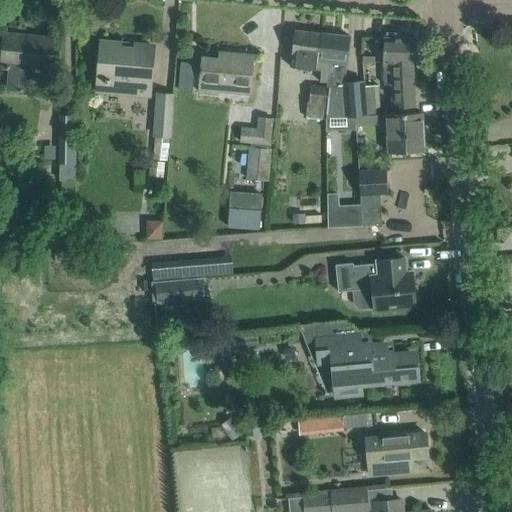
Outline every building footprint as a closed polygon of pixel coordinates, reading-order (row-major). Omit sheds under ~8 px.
[(317,69),(322,33),(294,30),(290,66),(317,69)] [(3,44),(1,64),(1,68),(9,69),(7,89),(28,91),(31,64),(51,66),(54,36),(8,32),(7,44),(3,44)] [(350,36),(322,33),(317,69),(321,70),(320,81),(327,82),(327,86),(344,89),(345,82),(350,36)] [(102,41),(100,61),(97,93),(148,98),(151,66),(153,46),(133,44),(133,47),(122,46),(123,37),(122,37),(121,43),(102,41)] [(384,57),(384,63),(384,84),(392,84),(393,114),(416,112),(414,64),(415,38),(384,37),(384,57)] [(200,67),(199,71),(198,86),(214,87),(214,88),(250,92),(253,56),(219,53),(219,59),(202,58),(202,67),(200,67)] [(361,81),(345,82),(344,117),(363,115),(361,81)] [(311,85),(308,118),(325,118),(327,87),(311,85)] [(156,92),(155,159),(167,160),(168,92),(156,92)] [(379,101),(366,102),(367,115),(380,114),(379,101)] [(387,124),(388,153),(424,151),(422,115),(422,112),(416,112),(393,114),(380,114),(367,116),(356,116),(357,126),(387,124)] [(62,115),(61,146),(44,145),(44,159),(58,159),(58,164),(60,164),(59,181),(74,181),(75,115),(62,115)] [(242,128),(240,143),(270,146),(273,119),(259,118),(258,130),(242,128)] [(246,179),(268,181),(271,149),(249,147),(246,179)] [(165,162),(149,161),(148,177),(164,178),(165,162)] [(324,162),(323,184),(334,185),(335,162),(324,162)] [(387,170),(359,171),(361,205),(361,209),(362,224),(382,223),(380,195),(388,194),(387,170)] [(261,194),(232,192),(231,208),(260,210),(261,194)] [(337,193),(327,194),(328,228),(362,226),(362,224),(361,209),(361,205),(338,206),(337,193)] [(407,282),(404,257),(377,260),(377,263),(353,265),(353,262),(335,264),(337,291),(353,289),(353,302),(359,305),(371,305),(372,311),(397,308),(396,304),(416,302),(413,282),(407,282)] [(202,279),(159,283),(160,301),(203,297),(202,279)] [(351,324),(344,321),(299,325),(315,363),(317,363),(317,364),(331,362),(334,395),(359,393),(359,387),(379,381),(415,378),(415,366),(418,365),(413,354),(390,356),(385,343),(369,344),(368,329),(364,330),(363,330),(359,330),(351,324)] [(256,334),(215,338),(216,351),(258,347),(256,334)] [(344,428),(367,426),(366,413),(299,419),(300,435),(344,430),(344,428)] [(233,417),(221,426),(233,441),(244,433),(233,417)] [(425,432),(367,438),(370,474),(412,471),(411,458),(427,456),(425,432)] [(368,511),(367,491),(303,497),(289,498),(289,511),(368,511)] [(402,511),(401,499),(382,501),(372,502),(372,511),(432,511),(433,510),(415,511),(402,511)]
